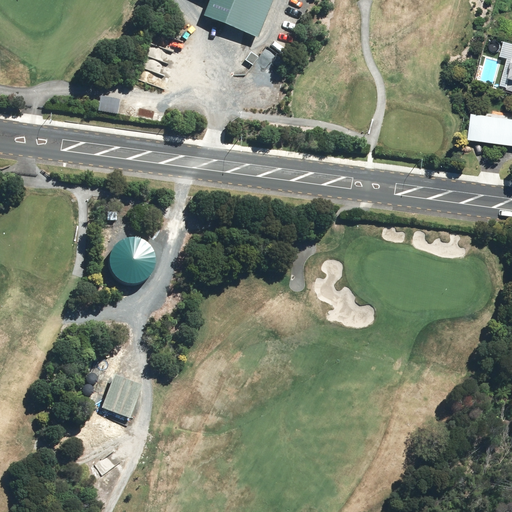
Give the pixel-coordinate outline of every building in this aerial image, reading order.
[(272,0),(209,0),(204,15),(258,36),(272,0)] [(511,119),(474,115),(471,140),(511,144),(511,119)] [(120,236),(118,236),(115,238),(114,240),(113,242),(114,245),(116,247),(118,248),(121,248),(123,246),(125,244),(125,242),(124,239),(123,237),(120,236)] [(136,248),(134,248),(131,249),(130,251),(129,254),(130,256),(132,258),(134,259),(137,259),(139,258),(140,256),(141,253),(140,251),(139,249),(136,248)] [(123,250),(121,250),(118,251),(117,253),(116,256),(117,258),(119,260),(121,261),(124,261),(126,260),(127,258),(128,255),(127,253),(126,251),(123,250)] [(137,265),(134,265),(132,266),(131,268),(130,271),(131,273),(133,275),(135,276),(137,276),(140,275),(141,273),(142,270),(141,268),(139,266),(137,265)] [(125,267),(122,267),(120,268),(118,270),(118,272),(118,275),(120,277),(122,278),(125,278),(127,277),(129,274),(129,272),(129,270),(127,268),(125,267)] [(113,268),(110,269),(108,270),(106,272),(106,274),(106,277),(108,279),(111,280),(113,280),(115,278),(117,276),(117,274),(117,271),(115,269),(113,268)] [(92,362),(89,364),(88,367),(88,370),(90,373),(93,374),(96,374),(99,373),(100,370),(100,366),(99,363),(96,362),(92,362)] [(143,385),(114,374),(101,407),(130,418),(143,385)] [(87,376),(84,378),(82,381),(83,384),(84,387),(87,389),(91,389),(93,387),(95,384),(95,380),(93,378),(90,376),(87,376)] [(81,391),(78,392),(77,395),(77,399),(79,401),(82,403),(85,403),(88,401),(89,398),(89,395),(88,392),(85,390),(81,391)] [(93,414),(90,415),(89,418),(89,422),(91,425),(93,426),(97,426),(100,424),(101,421),(101,418),(100,415),(97,414),(93,414)]
